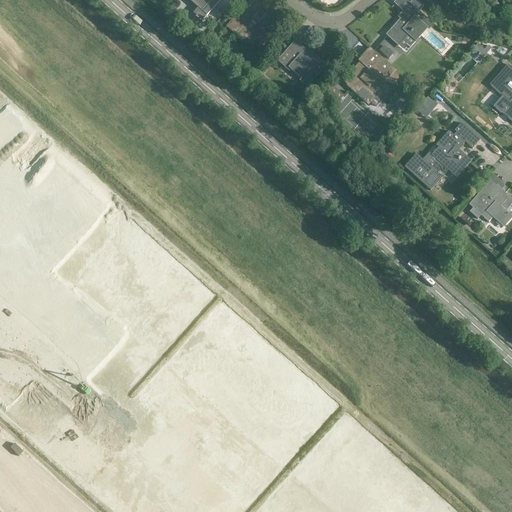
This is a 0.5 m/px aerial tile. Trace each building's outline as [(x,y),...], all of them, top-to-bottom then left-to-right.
[(188,0),(207,16),(212,11),(220,2),(221,0),(188,0)] [(266,42),(283,24),(262,5),(260,6),(253,0),(250,0),(225,28),(235,36),(236,34),(250,46),(259,36),(266,42)] [(423,7),(415,0),(413,0),(405,9),(408,12),(386,35),(402,50),(406,45),(410,49),(428,29),(429,30),(434,25),(424,17),(419,12),(423,7)] [(229,9),(232,5),(227,1),(223,5),(229,9)] [(307,88),(326,66),(319,59),(317,61),(295,41),(277,61),(307,88)] [(389,60),(394,55),(384,46),(379,51),(389,60)] [(387,95),(403,78),(370,48),(358,61),(362,64),(345,84),(356,94),(357,93),(369,104),(381,90),(387,95)] [(511,69),(508,66),(490,86),(501,96),(492,106),(501,114),(502,113),(510,120),(511,121),(511,69)] [(405,168),(431,191),(443,178),(438,173),(447,164),(459,175),(471,162),(458,151),(465,143),(473,149),(480,141),(461,123),(455,131),(457,132),(454,136),(449,131),(436,145),(441,150),(434,157),(432,156),(427,162),(424,159),(423,161),(417,155),(405,168)] [(501,189),(505,186),(499,176),(495,179),(501,189)] [(488,184),(476,198),(469,206),(473,209),(469,212),(477,219),(480,216),(488,223),(492,218),(503,228),(511,218),(505,212),(511,204),(511,200),(501,191),(499,194),(488,184)] [(0,376),(52,422),(75,396),(48,372),(54,364),(0,316),(0,376)]
